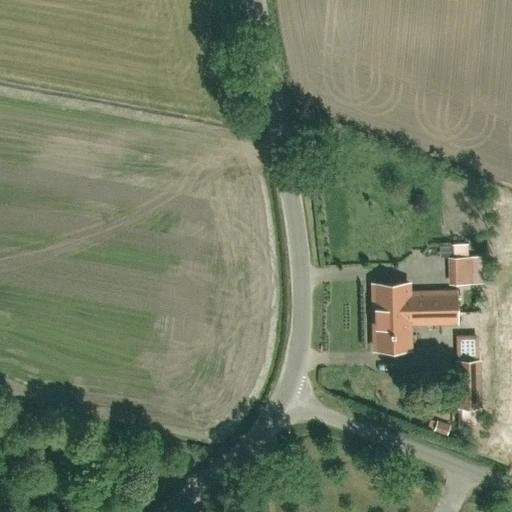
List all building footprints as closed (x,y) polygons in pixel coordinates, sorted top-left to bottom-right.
[(449,254),(466,253),(465,241),(448,242),(449,254)] [(483,284),(482,257),(451,257),(452,285),(483,284)] [(456,291),(409,293),(409,284),(373,285),(374,318),(396,317),(396,311),(409,311),(409,324),(412,324),(457,323),(456,291)] [(412,324),(409,324),(409,311),(396,311),(396,317),(374,318),(375,349),(413,348),(412,324)] [(479,360),(456,360),(454,360),(455,408),(481,408),(480,360),(479,360)]
